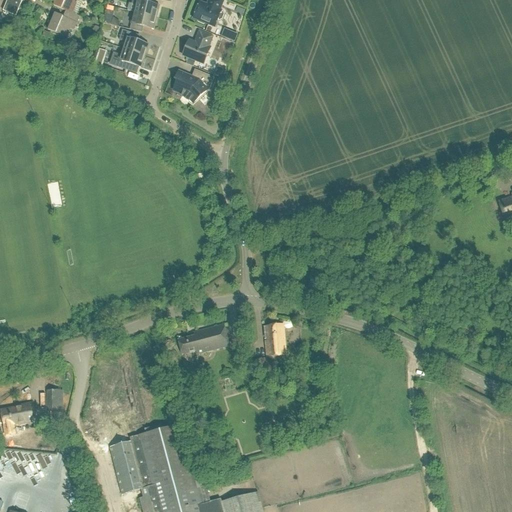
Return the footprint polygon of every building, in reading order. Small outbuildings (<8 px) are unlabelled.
[(7,0),(3,11),(15,17),(22,1),(19,0),(7,0)] [(72,13),(76,15),(82,0),(85,0),(55,0),(53,6),(66,11),(72,14),(72,13)] [(134,13),(157,18),(159,7),(146,3),(146,0),(132,0),(132,5),(136,6),(134,13)] [(205,23),(211,26),(215,27),(217,22),(219,22),(222,21),(224,16),(223,13),(219,11),(223,2),(219,0),(209,0),(208,4),(210,4),(210,5),(207,6),(200,3),(194,19),(198,21),(198,22),(204,25),(205,23)] [(80,17),(76,15),(72,13),(72,14),(66,11),(63,17),(55,14),(48,30),(66,38),(73,22),(77,23),(80,17)] [(107,11),(104,23),(110,25),(114,13),(107,11)] [(157,18),(134,13),(131,25),(154,30),(157,18)] [(123,50),(145,57),(149,46),(135,41),(137,35),(122,31),(119,41),(125,43),(123,50)] [(189,41),(183,56),(204,65),(210,50),(208,49),(213,38),(199,32),(195,44),(189,41)] [(105,65),(108,52),(100,50),(98,63),(105,65)] [(145,57),(123,50),(120,57),(114,55),(111,65),(126,70),(128,64),(141,68),(145,57)] [(147,73),(154,75),(157,63),(150,62),(147,73)] [(179,74),(178,74),(175,82),(177,83),(174,91),(183,95),(182,98),(189,102),(191,100),(194,103),(209,90),(214,78),(195,70),(191,80),(179,75),(179,74)] [(511,197),(499,202),(506,221),(511,219),(511,197)] [(197,355),(229,347),(224,325),(199,332),(200,335),(178,341),(182,356),(196,352),(197,355)] [(267,358),(286,356),(283,326),(267,327),(268,341),(266,342),(267,358)] [(269,371),(268,359),(256,360),(257,372),(269,371)] [(62,412),(62,392),(51,392),(50,412),(62,412)] [(33,403),(15,407),(15,408),(1,411),(4,427),(19,424),(19,426),(37,422),(33,403)] [(282,429),(284,437),(301,432),(299,424),(282,429)] [(210,503),(204,479),(196,482),(181,425),(134,438),(136,442),(110,449),(122,495),(143,490),(145,498),(140,499),(143,511),(259,511),(255,494),(222,503),(221,500),(210,503)] [(105,511),(88,455),(80,457),(95,511),(105,511)]
